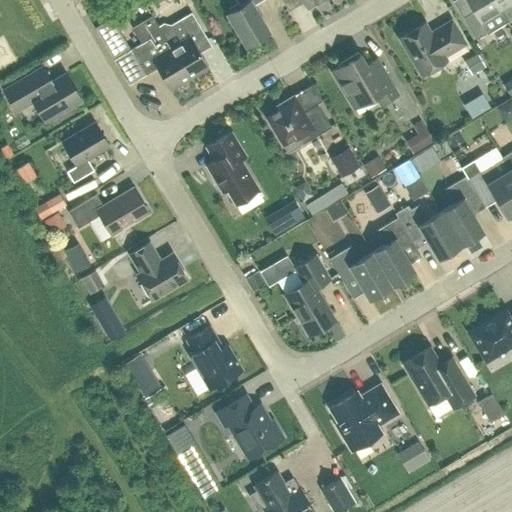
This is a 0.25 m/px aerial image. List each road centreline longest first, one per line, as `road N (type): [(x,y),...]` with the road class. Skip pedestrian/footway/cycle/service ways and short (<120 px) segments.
road 1 (residential): [(144,141),(387,0)]
road 2 (residential): [(286,377),(511,245)]
road 3 (residential): [(144,141),(57,0)]
road 4 (residential): [(221,269),(144,141)]
road 5 (residential): [(221,269),(286,377)]
